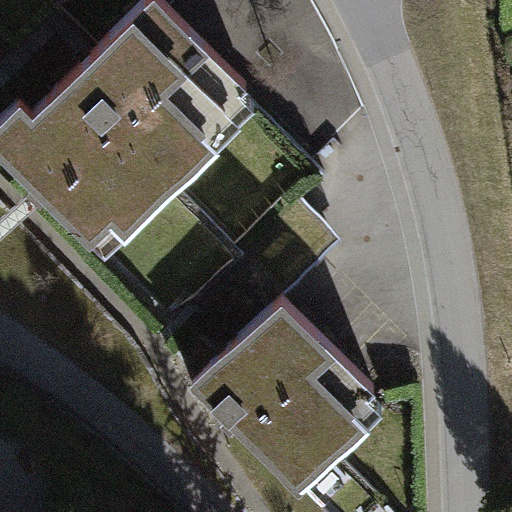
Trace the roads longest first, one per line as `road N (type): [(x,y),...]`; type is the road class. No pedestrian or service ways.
road 1 (residential): [(452,511),(408,165),(371,0)]
road 2 (residential): [(0,338),(108,416),(202,511)]
